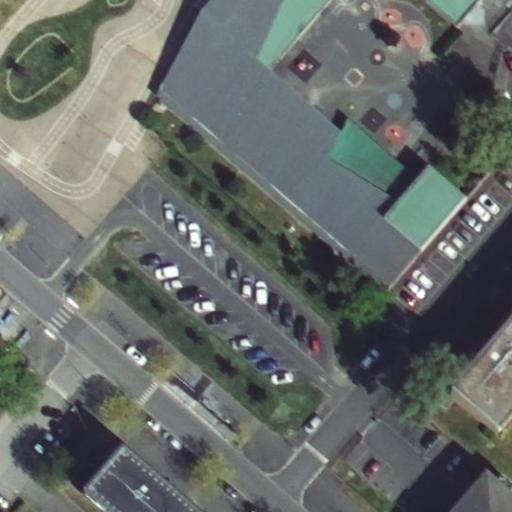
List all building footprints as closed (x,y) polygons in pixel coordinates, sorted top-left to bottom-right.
[(223,0),(223,1),(222,3),(222,4),(223,5),(223,6),(224,7),(224,8),(226,9),(229,11),(232,14),(234,15),(249,23),(235,39),(222,28),(162,98),(163,99),(167,95),(198,122),(197,124),(213,138),(215,136),(246,163),(245,165),(261,179),(263,177),(293,203),(292,205),(309,220),(310,218),(342,245),(340,247),(357,261),(358,259),(390,286),(385,292),(386,293),(467,199),(429,167),(409,190),(398,184),(387,202),(382,200),(377,197),(372,195),(369,193),(366,191),(361,188),(358,185),(354,183),(351,180),(348,178),(345,175),(341,172),(338,169),(337,167),(334,164),(332,162),(330,160),(346,129),(298,88),(281,107),(272,99),(276,95),(278,93),(280,90),(281,88),(282,84),(282,81),(282,79),(281,76),(280,73),(278,70),(276,69),(265,60),(274,50),(283,58),(332,0),(437,0),(462,21),(480,0),(223,0)] [(511,320),(511,322),(511,324),(491,349),(488,353),(485,351),(473,366),(475,368),(472,372),(452,394),(496,432),(511,414),(511,320)] [(467,368),(472,372),(475,368),(473,366),(485,351),(488,353),(491,349),(486,345),(478,351),(471,358),(467,368)] [(120,451),(113,444),(103,456),(110,462),(120,451)] [(191,511),(163,488),(165,486),(149,472),(147,475),(122,453),(85,495),(104,511),(191,511)] [(511,511),(511,502),(510,501),(511,498),(511,495),(494,480),(466,511),(511,511)]
